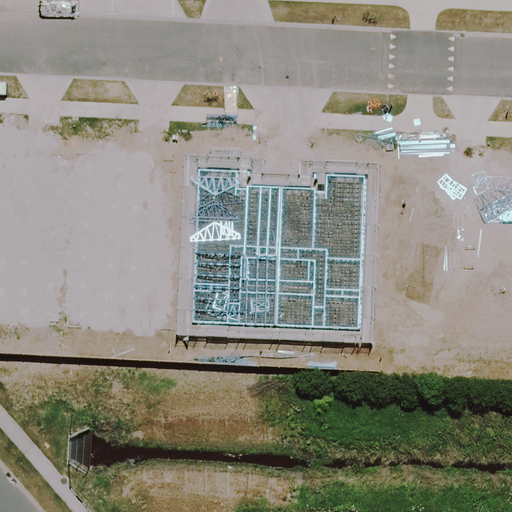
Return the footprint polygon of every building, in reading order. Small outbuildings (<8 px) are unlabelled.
[(236,0),(146,0),(145,38),(234,43),(236,0)] [(387,0),(253,0),(251,68),(303,70),(304,37),(387,39),(387,0)] [(446,0),(402,0),(401,24),(445,27),(446,0)] [(511,0),(460,0),(457,47),(475,48),(474,67),(500,69),(502,50),(511,50),(511,0)] [(0,289),(7,298),(24,285),(32,295),(57,275),(50,265),(75,246),(0,148),(0,289)] [(352,197),(282,192),(277,267),(347,272),(352,197)] [(458,203),(366,192),(350,333),(394,338),(392,356),(440,361),(458,203)] [(510,210),(473,206),(456,363),(494,367),(510,210)]
